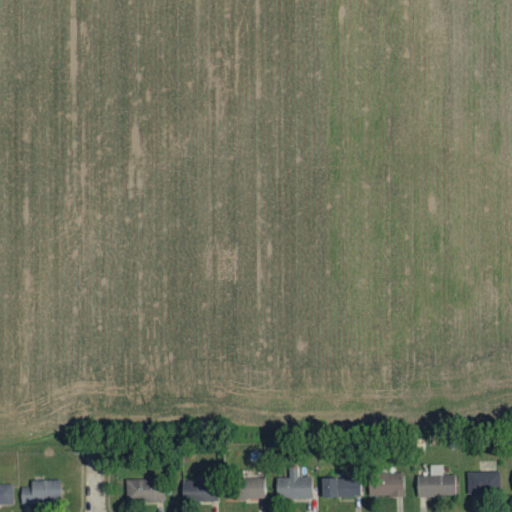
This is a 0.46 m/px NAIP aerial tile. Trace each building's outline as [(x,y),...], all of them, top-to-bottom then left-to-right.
[(416,476),(416,497),(455,496),(455,475),(442,475),(442,465),(429,465),(429,476),(416,476)] [(275,478),(276,500),(312,499),(311,477),(298,477),(298,467),(288,468),(288,478),(275,478)] [(466,472),(467,493),(499,493),(499,472),(466,472)] [(403,473),(369,474),(370,497),(403,496),(403,473)] [(321,497),(361,496),(360,477),(320,479),(321,497)] [(264,499),(264,478),(228,479),(228,500),(264,499)] [(163,502),(163,479),(125,480),(126,503),(163,502)] [(59,480),(29,481),(30,487),(20,487),(20,503),(60,501),(59,480)] [(180,502),(216,502),(217,482),(181,481),(180,502)] [(12,484),(0,484),(0,504),(12,504),(12,484)]
